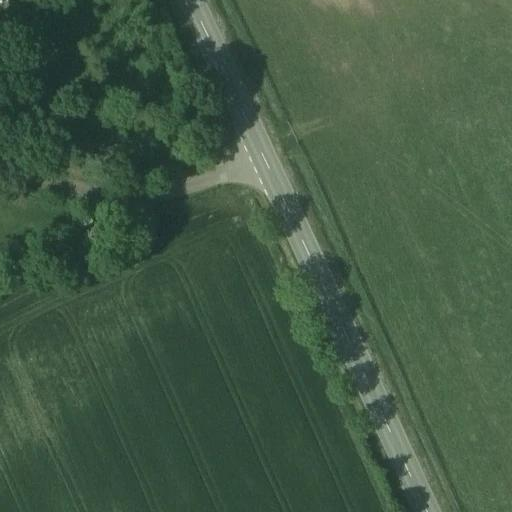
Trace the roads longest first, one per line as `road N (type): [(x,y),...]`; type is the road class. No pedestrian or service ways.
road 1 (tertiary): [(263,154),(427,511)]
road 2 (residential): [(263,154),(153,197),(85,190),(0,164)]
road 3 (tertiary): [(193,0),(263,154)]
